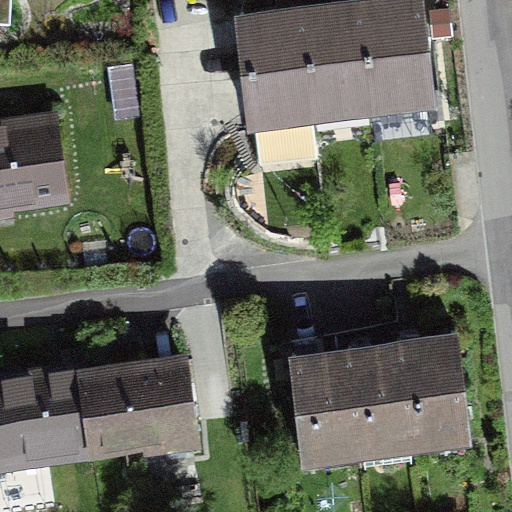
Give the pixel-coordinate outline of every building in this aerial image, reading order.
[(360,0),(346,0),(303,4),(313,110),(370,105),(360,0)] [(428,0),(360,0),(370,105),(438,99),(428,0)] [(317,159),(313,110),(303,4),(243,9),(257,164),(317,159)] [(61,117),(0,124),(0,219),(73,210),(61,117)] [(464,335),(291,353),(303,463),(476,445),(464,335)] [(192,358),(82,367),(89,463),(200,454),(192,358)] [(82,367),(0,373),(0,469),(89,463),(82,367)]
